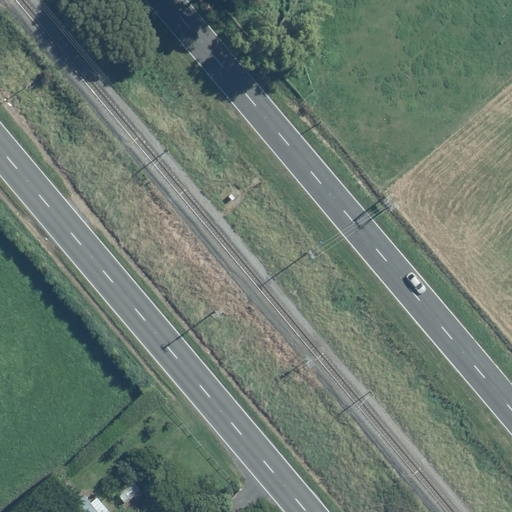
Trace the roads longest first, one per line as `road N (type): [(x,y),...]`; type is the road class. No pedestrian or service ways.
road 1 (tertiary): [(167,0),(511,408)]
road 2 (secondary): [(0,138),(314,511)]
